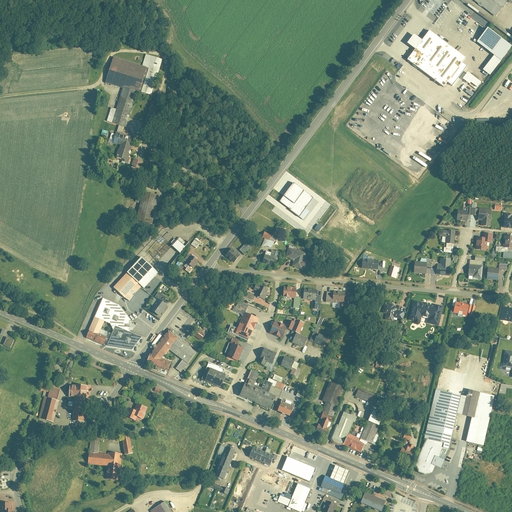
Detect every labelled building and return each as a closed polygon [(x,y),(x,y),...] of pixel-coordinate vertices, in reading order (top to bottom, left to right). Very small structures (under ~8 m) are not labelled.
[(470,0),(494,17),(507,0),(470,0)] [(486,30),(477,42),(494,54),(483,70),(490,75),(511,48),(486,30)] [(452,86),(466,67),(462,64),(465,59),(428,31),(421,41),(413,35),(407,45),(414,51),(407,61),(430,79),(443,88),(447,83),(452,86)] [(122,88),(111,123),(124,127),(135,93),(140,94),(141,91),(151,94),(162,59),(146,54),(141,67),(112,58),(104,83),(122,88)] [(468,72),(462,80),(476,90),(481,82),(468,72)] [(131,137),(116,132),(112,143),(119,146),(114,159),(126,163),(132,147),(128,146),(131,137)] [(142,162),(134,159),(132,167),(140,169),(142,162)] [(294,183),(281,201),(298,214),(311,196),(294,183)] [(158,195),(142,191),(135,221),(151,224),(158,195)] [(491,209),(478,209),(478,221),(490,221),(491,209)] [(455,211),(455,220),(467,220),(467,211),(455,211)] [(444,245),(455,245),(455,232),(444,232),(444,245)] [(476,238),(475,251),(485,252),(486,242),(493,242),(493,234),(482,233),(482,238),(476,238)] [(503,248),(511,248),(511,237),(503,237),(503,248)] [(244,243),(239,250),(244,255),(250,248),(244,243)] [(289,249),(287,257),(295,259),(293,266),(309,270),(311,262),(304,261),(306,253),(289,249)] [(229,250),(223,258),(233,265),(239,257),(229,250)] [(183,264),(192,270),(198,261),(190,255),(183,264)] [(263,255),(261,263),(272,266),(274,258),(263,255)] [(123,274),(124,274),(112,287),(125,299),(128,301),(134,295),(134,293),(139,287),(143,291),(158,272),(138,256),(123,274)] [(482,279),(482,268),(485,268),(485,256),(474,256),(474,261),(469,261),(469,279),(482,279)] [(363,260),(362,270),(377,270),(377,260),(363,260)] [(437,260),(436,276),(450,276),(450,260),(437,260)] [(425,275),(426,270),(431,270),(431,265),(426,265),(426,263),(413,263),(413,275),(425,275)] [(390,268),(390,282),(400,282),(400,268),(390,268)] [(488,269),(487,280),(498,281),(498,269),(488,269)] [(282,288),(282,299),(295,299),(296,288),(282,288)] [(305,289),(305,300),(314,301),(314,307),(322,308),(323,296),(315,290),(305,289)] [(269,293),(260,290),(251,292),(249,297),(265,303),(269,293)] [(332,291),(332,302),(343,302),(343,291),(332,291)] [(150,310),(159,317),(167,307),(162,303),(166,298),(158,293),(155,298),(157,300),(150,310)] [(96,317),(104,321),(116,326),(111,339),(108,348),(136,353),(145,339),(130,332),(134,323),(119,304),(102,297),(93,316),(96,317)] [(433,306),(413,302),(409,320),(419,322),(420,316),(428,318),(427,324),(438,326),(443,305),(433,303),(433,306)] [(455,303),(453,314),(467,316),(469,305),(455,303)] [(387,313),(386,319),(393,321),(394,317),(398,318),(400,312),(396,311),(396,310),(396,309),(395,307),(393,307),(393,306),(392,305),(390,305),(389,306),(385,305),(384,312),(387,313)] [(475,316),(477,308),(469,306),(468,315),(475,316)] [(500,320),(511,322),(511,308),(503,306),(500,320)] [(238,329),(253,335),(259,319),(245,313),(238,329)] [(98,334),(104,321),(96,317),(87,338),(108,348),(111,339),(98,334)] [(295,323),(289,320),(286,327),(274,322),(269,332),(284,338),(287,331),(291,333),(292,330),(295,323)] [(295,323),(292,330),(299,333),(304,323),(297,320),(295,323)] [(200,329),(196,335),(202,340),(206,335),(205,334),(206,333),(200,329)] [(198,353),(169,331),(146,362),(169,373),(172,364),(162,360),(170,350),(183,358),(176,367),(185,374),(198,353)] [(296,333),(292,343),(306,348),(310,339),(296,333)] [(320,333),(316,342),(325,346),(329,337),(320,333)] [(227,357),(239,362),(245,349),(233,344),(227,357)] [(266,348),(260,361),(266,364),(268,360),(275,363),(279,353),(266,348)] [(511,352),(505,351),(503,365),(504,365),(504,367),(511,368),(511,375),(511,378),(511,377),(511,352)] [(283,357),(280,366),(291,371),(295,362),(283,357)] [(210,367),(204,381),(219,387),(225,374),(210,367)] [(254,370),(251,378),(258,380),(261,373),(254,370)] [(267,380),(262,390),(270,393),(274,383),(267,380)] [(328,402),(324,413),(334,417),(347,388),(333,382),(325,401),(328,402)] [(245,383),(239,396),(270,410),(276,396),(270,393),(262,390),(245,383)] [(87,386),(69,385),(68,397),(73,398),(72,421),(84,422),(87,386)] [(359,390),(356,397),(374,404),(377,397),(359,390)] [(449,450),(461,396),(436,390),(424,439),(427,439),(426,441),(416,464),(418,472),(425,475),(432,473),(435,467),(441,469),(444,462),(439,458),(443,449),(449,450)] [(472,418),(478,393),(469,391),(467,397),(461,396),(457,415),(472,418)] [(484,446),(495,397),(478,393),(472,418),(466,442),(484,446)] [(52,421),(59,401),(46,397),(39,416),(52,421)] [(282,402),(278,413),(290,418),(295,408),(282,402)] [(133,419),(145,423),(150,409),(138,405),(133,419)] [(338,425),(332,440),(344,445),(355,416),(345,412),(340,425),(338,425)] [(314,433),(325,438),(333,420),(322,415),(314,433)] [(382,427),(369,421),(361,439),(374,445),(382,427)] [(132,436),(123,437),(124,451),(133,451),(132,436)] [(156,437),(137,438),(138,453),(157,452),(156,437)] [(350,437),(346,445),(355,449),(364,453),(367,445),(350,437)] [(403,446),(399,457),(410,462),(415,451),(403,446)] [(253,447),(249,457),(260,461),(264,452),(253,447)] [(223,457),(232,461),(236,452),(227,448),(223,457)] [(89,454),(88,465),(107,466),(105,480),(120,482),(123,453),(108,452),(108,455),(89,454)] [(264,452),(260,461),(271,466),(275,456),(264,452)] [(219,466),(228,470),(232,461),(223,457),(219,466)] [(287,457),(282,471),(310,482),(316,468),(287,457)] [(215,476),(224,480),(228,470),(219,466),(215,476)] [(341,493),(343,486),(344,486),(350,471),(335,466),(331,478),(326,476),(322,486),(341,493)] [(282,480),(264,473),(261,480),(279,487),(282,480)] [(288,508),(297,511),(301,511),(311,490),(298,484),(291,501),(289,507),(288,508)] [(385,500),(364,492),(360,504),(380,511),(385,500)] [(289,507),(291,501),(280,496),(277,502),(289,507)] [(332,511),(336,505),(326,500),(321,511),(332,511)] [(3,501),(2,511),(11,511),(11,501),(3,501)] [(171,511),(165,502),(149,511),(171,511)]
